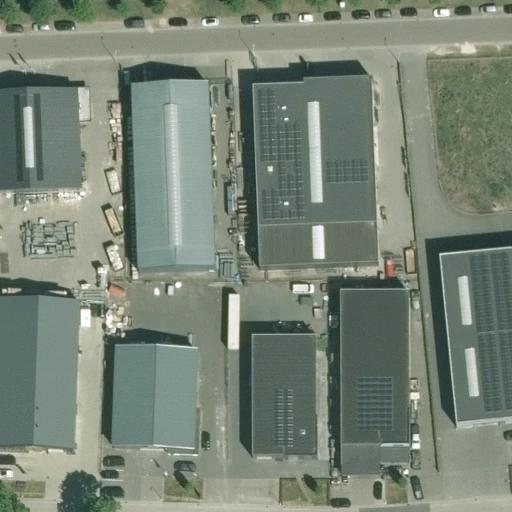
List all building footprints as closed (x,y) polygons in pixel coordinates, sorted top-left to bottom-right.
[(379,267),(372,83),(373,83),(373,82),(365,82),(365,86),(313,88),(313,84),(304,85),(304,89),(253,91),(260,271),(379,267)] [(209,87),(207,87),(207,91),(134,94),(134,90),(132,90),(139,275),(215,272),(209,87)] [(78,93),(0,96),(0,196),(82,193),(79,119),(89,119),(88,93),(78,93)] [(511,253),(440,261),(457,430),(511,424),(511,253)] [(111,284),(111,306),(123,306),(123,284),(111,284)] [(410,449),(409,295),(341,295),(341,450),(410,449)] [(0,301),(0,452),(26,454),(26,455),(42,455),(42,454),(74,456),(80,305),(0,301)] [(317,420),(317,340),(252,340),(253,460),(285,460),(285,461),(318,461),(318,420),(317,420)] [(197,353),(117,350),(113,450),(168,452),(168,456),(197,457),(199,413),(195,413),(197,353)]
